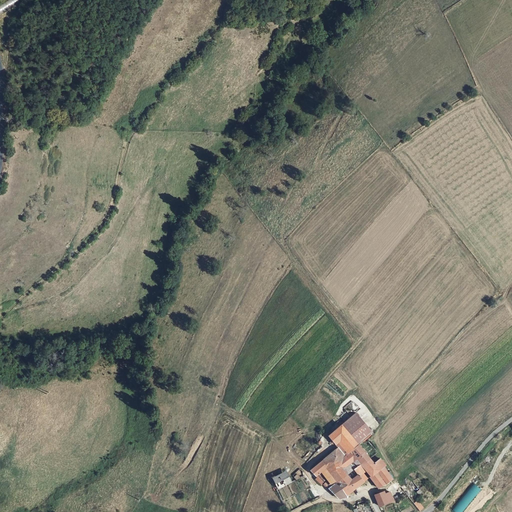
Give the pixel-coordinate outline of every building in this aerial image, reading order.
[(350,418),(366,437),(371,432),(355,413),(350,418)] [(349,433),(358,444),(366,437),(350,418),(329,436),(336,444),(342,439),(349,433)] [(342,439),(352,451),(352,450),(358,445),(358,444),(349,433),(342,439)] [(364,463),(370,458),(358,445),(352,450),(362,461),(364,463)] [(331,454),(322,461),(340,479),(347,474),(349,472),(340,463),(347,456),(338,448),(331,454)] [(352,451),(347,456),(340,463),(349,472),(354,468),(358,464),(362,461),(352,450),(352,451)] [(389,475),(383,468),(385,465),(380,459),(374,463),(370,458),(364,463),(373,474),(370,476),(378,487),(392,479),(389,475)] [(317,465),(323,471),(336,483),(340,479),(322,461),(317,465)] [(358,473),(362,470),(358,464),(354,468),(358,473)] [(317,476),(323,471),(317,465),(311,470),(317,476)] [(385,465),(383,468),(389,475),(391,473),(385,465)] [(364,480),(368,477),(362,470),(358,473),(364,480)] [(336,483),(323,471),(317,476),(318,477),(324,483),(330,488),(336,483)] [(278,488),(292,481),(287,472),(273,479),(278,488)] [(358,473),(351,479),(347,474),(340,479),(336,483),(330,488),(340,498),(348,497),(347,494),(349,492),(356,486),(364,480),(358,473)] [(393,488),(398,492),(402,488),(397,482),(393,488)] [(405,486),(402,488),(411,500),(414,497),(405,486)] [(379,505),(388,502),(384,491),(375,494),(379,505)] [(417,500),(414,503),(419,511),(420,511),(424,509),(417,500)]
